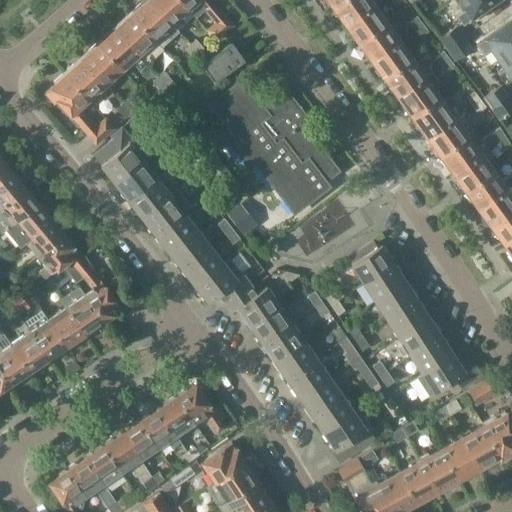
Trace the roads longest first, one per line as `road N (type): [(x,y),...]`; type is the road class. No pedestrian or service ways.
road 1 (residential): [(511,365),(392,185),(253,0)]
road 2 (residential): [(193,329),(0,84)]
road 3 (residential): [(0,460),(193,329)]
road 4 (residential): [(317,511),(193,329)]
